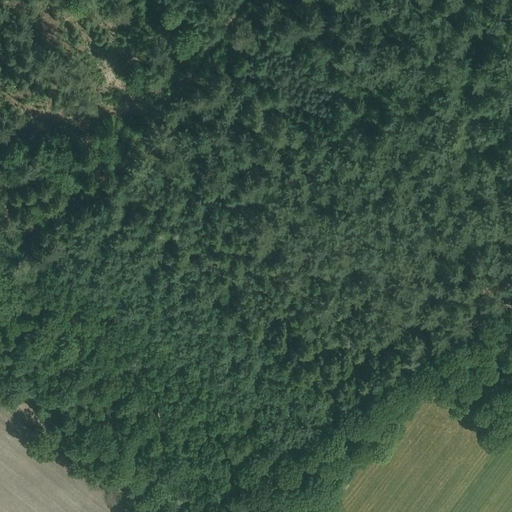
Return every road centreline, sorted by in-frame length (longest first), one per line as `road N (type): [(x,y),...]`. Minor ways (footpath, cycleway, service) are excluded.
road 1 (track): [(245,0),(0,332)]
road 2 (track): [(511,292),(312,434)]
road 3 (track): [(153,511),(0,384)]
road 4 (track): [(312,434),(202,511)]
